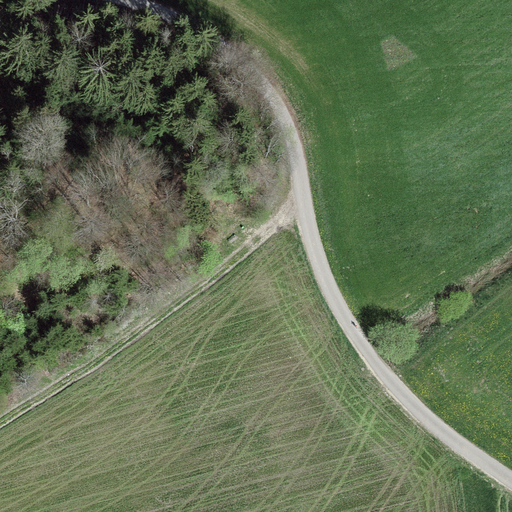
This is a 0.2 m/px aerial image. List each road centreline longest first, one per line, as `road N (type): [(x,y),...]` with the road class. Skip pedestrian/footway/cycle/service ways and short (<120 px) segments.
road 1 (track): [(87,0),(168,18),(224,44),(252,69),(291,129),(316,250),(353,334),(396,394),(511,482)]
road 2 (track): [(303,207),(0,419)]
